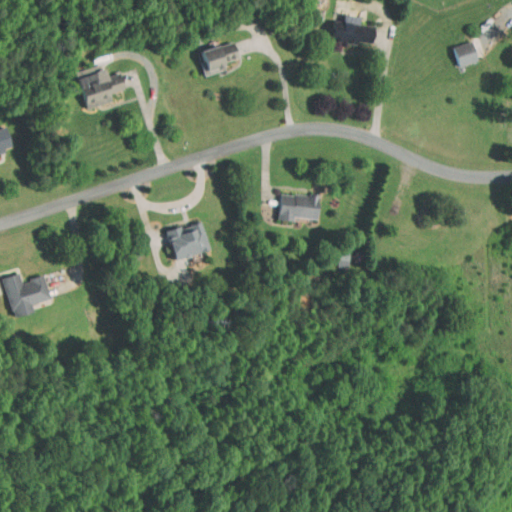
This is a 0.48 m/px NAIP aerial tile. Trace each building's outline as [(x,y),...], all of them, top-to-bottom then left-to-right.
[(361,37),(363,20),(347,18),(349,9),(333,7),(332,17),(321,16),(319,32),(361,37)] [(187,44),(194,67),(213,62),(211,56),(226,52),(221,34),(187,44)] [(447,60),(466,55),(461,34),(442,39),(447,60)] [(75,102),(101,95),(98,87),(113,82),(108,66),(94,70),(91,57),(64,65),(75,102)] [(307,190),(268,186),(265,213),(280,214),(281,210),(305,213),(307,190)] [(153,225),(162,253),(198,243),(189,214),(153,225)] [(37,293),(31,269),(8,275),(6,266),(0,268),(0,309),(0,311),(21,305),(18,298),(37,293)]
